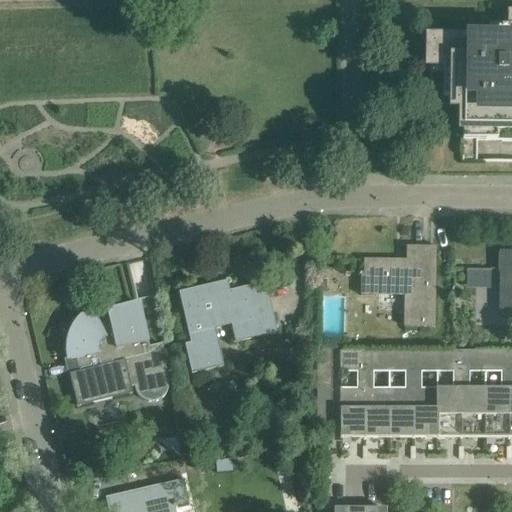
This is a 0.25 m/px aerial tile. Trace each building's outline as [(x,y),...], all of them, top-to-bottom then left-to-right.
[(496,141),(496,140),(496,128),(511,128),(511,17),(511,26),(489,26),(488,40),(430,39),(429,74),(442,74),(442,97),(453,97),(453,105),(462,105),(462,162),(476,162),(477,141),(496,141)] [(359,273),(359,277),(361,277),(361,296),(376,296),(376,292),(412,292),(412,310),(405,310),(405,326),(436,326),(436,247),(406,247),(406,260),(363,260),(363,273),(359,273)] [(511,254),(498,254),(498,272),(502,272),(502,294),(498,294),(498,295),(502,295),(502,309),(511,308),(511,254)] [(490,287),(489,268),(465,269),(465,287),(490,287)] [(215,355),(210,331),(232,325),(236,343),(278,333),(266,283),(221,294),(219,283),(179,293),(191,343),(185,345),(192,374),(223,366),(221,354),(215,355)] [(106,311),(108,321),(102,322),(98,324),(92,312),(89,315),(85,317),(82,320),(79,323),(75,329),(71,336),(69,344),(69,348),(69,353),(69,357),(70,361),(75,360),(78,372),(68,375),(76,407),(79,407),(77,397),(126,385),(129,395),(132,394),(130,388),(134,387),(134,390),(135,392),(137,395),(138,396),(140,398),(142,400),(145,401),(148,402),(149,402),(152,402),(155,402),(158,401),(160,400),(162,399),(163,398),(165,396),(166,393),(167,390),(168,389),(168,386),(168,384),(162,344),(149,347),(139,304),(106,311)] [(316,349),(316,357),(332,357),(332,349),(316,349)] [(437,373),(453,373),(453,389),(437,389),(436,439),(453,439),(453,435),(460,435),(460,439),(461,439),(461,351),(454,352),(437,352),(437,373)] [(468,439),(485,439),(485,389),(469,389),(469,373),(485,373),(485,352),(461,351),(461,439),(461,435),(468,435),(468,439)] [(485,389),(485,439),(501,439),(501,435),(508,435),(508,439),(509,351),(485,352),(485,373),(501,373),(501,389),(485,389)] [(357,374),(357,389),(340,389),(340,430),(340,433),(340,439),(357,439),(357,435),(364,435),(364,439),(365,352),(340,352),(340,374),(357,374)] [(389,352),(365,352),(364,439),(365,439),(365,435),(372,435),(372,439),(388,439),(389,389),(373,389),(373,374),(389,374),(389,352)] [(412,439),(413,439),(413,352),(389,352),(389,374),(405,374),(405,389),(389,389),(388,439),(405,439),(405,435),(412,435),(412,439)] [(437,352),(413,352),(413,439),(413,435),(420,435),(420,439),(436,439),(437,389),(421,389),(421,374),(437,373),(437,352)] [(316,357),(316,366),(332,366),(332,357),(316,357)] [(316,374),(332,374),(332,366),(316,366),(316,374)] [(316,374),(317,383),(332,383),(332,374),(316,374)] [(332,391),(332,383),(317,383),(317,391),(332,391)] [(317,391),(317,399),(332,399),(332,391),(317,391)] [(317,399),(317,408),(332,408),(332,399),(317,399)] [(332,408),(317,408),(317,416),(332,416),(332,408)] [(317,416),(317,425),(332,425),(332,416),(317,416)] [(332,430),(332,425),(317,425),(317,433),(318,433),(329,433),(332,433),(332,430)] [(179,458),(177,438),(158,441),(179,458)] [(239,474),(238,464),(228,465),(229,473),(234,475),(239,474)] [(183,480),(105,498),(108,511),(173,511),(173,508),(189,505),(183,480)]
